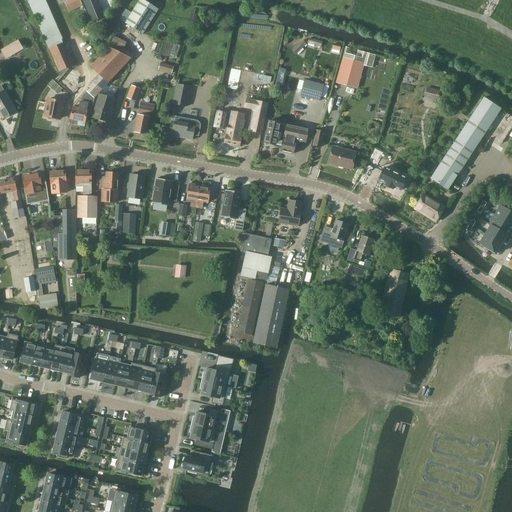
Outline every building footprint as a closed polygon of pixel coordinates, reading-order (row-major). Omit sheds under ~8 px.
[(62,39),(45,0),(31,0),(28,2),(47,46),(62,39)] [(125,23),(125,24),(142,35),(158,10),(141,0),(140,0),(132,13),(125,23)] [(97,1),(86,5),(92,22),(103,18),(97,1)] [(126,9),(119,20),(125,23),(132,13),(126,9)] [(340,54),(342,46),(309,37),(307,45),(340,54)] [(294,48),(299,54),(309,45),(304,39),(294,48)] [(18,41),(0,51),(6,60),(24,50),(18,41)] [(64,43),(49,49),(61,77),(68,70),(66,68),(73,65),(64,43)] [(173,44),(170,55),(177,57),(180,46),(173,44)] [(90,84),(88,87),(89,88),(81,97),(79,108),(72,107),(70,120),(85,123),(87,110),(92,111),(97,94),(131,59),(108,47),(89,67),(98,75),(90,84)] [(343,58),(336,83),(357,89),(364,63),(343,58)] [(160,62),(158,70),(172,74),(173,66),(160,62)] [(225,75),(222,90),(228,92),(232,76),(225,75)] [(304,80),(300,96),(319,101),(323,85),(304,80)] [(131,84),(127,97),(137,100),(142,87),(131,84)] [(177,85),(173,104),(187,107),(191,87),(177,85)] [(99,94),(92,117),(106,121),(113,99),(116,91),(104,87),(99,94)] [(425,99),(439,100),(440,88),(426,87),(425,99)] [(16,111),(9,100),(4,91),(0,93),(0,115),(2,119),(16,111)] [(223,96),(222,101),(237,105),(238,99),(223,96)] [(484,99),(483,100),(431,179),(448,190),(501,110),(484,99)] [(53,119),(59,120),(62,102),(48,100),(47,106),(45,106),(44,112),(46,113),(45,118),(47,118),(48,120),(50,120),(52,120),(53,119)] [(267,104),(246,100),(245,108),(255,110),(251,131),(261,134),(267,104)] [(145,135),(149,117),(148,117),(150,112),(143,111),(142,116),(137,115),(134,133),(145,135)] [(231,112),(229,121),(225,120),(227,114),(217,112),(214,127),(224,129),(225,124),(228,125),(226,136),(224,144),(239,147),(240,139),(239,139),(244,115),(231,112)] [(176,117),(175,122),(171,121),(169,136),(192,140),(193,135),(198,136),(200,127),(200,125),(199,123),(198,122),(196,121),(176,117)] [(308,130),(286,125),(268,121),(263,142),(264,143),(264,144),(270,145),(270,144),(281,147),(280,151),(292,154),(295,145),(296,145),(299,143),(300,142),(305,143),(308,130)] [(320,147),(323,132),(316,130),(312,145),(320,147)] [(355,152),(341,149),(341,151),(331,148),(328,163),(338,166),(338,165),(343,166),(342,167),(351,169),(355,152)] [(375,149),(369,161),(377,165),(383,153),(375,149)] [(384,168),(378,180),(385,183),(384,185),(393,189),(394,188),(400,191),(406,179),(384,168)] [(91,183),(91,172),(82,172),(81,171),(77,171),(77,172),(75,172),(75,188),(83,188),(83,195),(77,195),(77,217),(96,217),(96,195),(91,195),(91,183)] [(67,191),(69,191),(68,180),(66,180),(65,172),(49,174),(50,184),(51,184),(52,194),(67,193),(67,191)] [(102,202),(112,203),(116,203),(116,191),(117,191),(118,173),(107,172),(106,178),(103,177),(102,197),(103,197),(102,202)] [(25,188),(26,194),(32,193),(33,199),(35,202),(37,204),(40,204),(44,204),(40,186),(38,175),(22,178),(25,188)] [(130,175),(127,198),(141,200),(145,177),(130,175)] [(14,219),(24,217),(19,190),(16,190),(14,179),(0,182),(0,191),(0,193),(13,191),(15,202),(11,203),(14,219)] [(156,179),(152,203),(168,206),(169,201),(176,202),(178,188),(172,187),(173,181),(156,179)] [(196,208),(200,186),(188,184),(186,199),(191,200),(190,207),(196,208)] [(211,188),(200,186),(196,208),(202,209),(203,202),(208,203),(211,188)] [(225,190),(221,217),(235,219),(233,230),(242,232),(246,210),(238,209),(241,193),(225,190)] [(415,210),(436,223),(445,208),(432,201),(431,203),(423,198),(424,195),(415,210)] [(281,209),(278,224),(298,227),(302,203),(289,201),(287,210),(281,209)] [(185,218),(187,206),(180,205),(178,217),(185,218)] [(511,212),(500,205),(495,215),(511,225),(511,212)] [(76,260),(75,212),(62,212),(62,217),(50,217),(51,235),(53,248),(57,247),(58,260),(76,260)] [(123,214),(122,233),(134,234),(135,215),(123,214)] [(511,225),(495,215),(489,225),(490,226),(490,225),(507,235),(506,236),(508,237),(511,229),(511,225)] [(341,248),(349,225),(336,221),(333,230),(325,228),(320,241),(341,248)] [(172,224),(164,223),(162,235),(170,236),(172,224)] [(490,226),(485,235),(501,244),(506,236),(507,235),(490,225),(490,226)] [(241,276),(254,279),(256,270),(268,273),(270,265),(271,258),(267,257),(271,240),(242,233),(240,242),(244,243),(242,252),(246,252),(241,276)] [(485,235),(479,244),(495,254),(501,244),(485,235)] [(358,265),(362,253),(368,255),(374,241),(362,237),(357,251),(350,249),(347,261),(358,265)] [(274,239),(273,246),(284,248),(285,241),(274,239)] [(271,258),(270,265),(280,268),(281,260),(271,258)] [(365,260),(363,266),(370,268),(372,262),(365,260)] [(55,263),(60,305),(64,305),(61,268),(68,267),(68,262),(55,263)] [(176,265),(174,277),(185,278),(186,266),(176,265)] [(270,265),(268,273),(278,275),(280,268),(270,265)] [(350,266),(348,273),(363,278),(365,270),(350,266)] [(34,270),(40,309),(58,306),(56,294),(43,296),(41,285),(56,282),(53,267),(34,270)] [(256,270),(254,279),(266,281),(266,280),(268,273),(256,270)] [(400,319),(405,290),(406,287),(408,275),(389,271),(386,283),(387,283),(380,315),(400,319)] [(268,273),(266,280),(276,282),(278,275),(268,273)] [(33,278),(23,279),(25,293),(35,291),(33,278)] [(252,336),(262,284),(248,280),(237,333),(252,336)] [(265,285),(253,344),(276,349),(289,290),(265,285)] [(334,328),(331,338),(338,339),(340,330),(334,328)] [(12,360),(18,336),(8,334),(7,338),(7,339),(3,358),(12,360)] [(31,365),(36,345),(25,343),(24,349),(22,348),(21,355),(22,355),(20,362),(31,365)] [(41,367),(45,348),(36,345),(31,365),(41,367)] [(64,352),(65,347),(55,345),(54,350),(55,350),(50,369),(59,371),(64,352)] [(55,350),(54,350),(45,348),(41,367),(50,369),(55,350)] [(73,354),(64,352),(59,371),(68,373),(69,373),(73,354)] [(83,371),(84,364),(83,363),(85,356),(73,353),(73,354),(69,373),(68,373),(68,375),(79,378),(81,370),(83,371)] [(97,353),(91,379),(103,382),(108,361),(109,356),(97,353)] [(227,387),(234,360),(218,356),(215,370),(206,368),(205,373),(203,373),(201,381),(227,387)] [(114,385),(119,364),(108,361),(103,382),(114,385)] [(138,390),(144,366),(131,363),(131,367),(126,387),(138,390)] [(131,367),(119,364),(114,385),(126,387),(131,367)] [(249,364),(248,371),(255,373),(256,366),(249,364)] [(154,372),(155,372),(156,369),(144,366),(138,390),(149,393),(154,372)] [(163,390),(165,383),(164,383),(165,375),(155,372),(154,372),(149,393),(149,394),(160,397),(162,389),(163,390)] [(223,406),(227,387),(201,381),(200,389),(201,389),(200,394),(212,397),(210,403),(223,406)] [(9,410),(14,411),(33,415),(35,405),(29,404),(29,402),(23,401),(22,402),(12,399),(9,410)] [(217,431),(221,411),(209,409),(208,415),(196,412),(195,417),(193,416),(191,424),(217,431)] [(31,425),(33,415),(14,411),(12,420),(11,421),(31,425)] [(63,412),(60,422),(83,427),(85,417),(76,415),(76,413),(69,412),(69,413),(63,412)] [(28,435),(31,425),(11,421),(12,420),(7,419),(4,430),(9,431),(28,435)] [(84,427),(83,427),(60,422),(58,432),(77,436),(77,437),(81,438),(84,427)] [(212,450),(217,431),(191,424),(189,432),(191,433),(190,438),(202,440),(200,447),(212,450)] [(130,428),(128,438),(128,439),(149,444),(151,433),(145,431),(145,430),(138,428),(138,430),(130,428)] [(26,446),(28,435),(9,431),(7,441),(13,443),(13,444),(20,446),(20,444),(26,446)] [(74,446),(77,437),(77,436),(58,432),(55,442),(74,446)] [(146,454),(149,444),(128,439),(128,438),(123,437),(121,448),(146,454)] [(72,457),(74,446),(55,442),(53,452),(59,454),(59,455),(66,457),(66,455),(72,457)] [(144,465),(146,454),(121,448),(118,459),(144,465)] [(208,475),(213,455),(199,452),(198,458),(186,456),(185,458),(183,458),(181,466),(183,467),(183,469),(188,470),(188,472),(196,474),(197,472),(208,475)] [(141,476),(144,465),(118,459),(115,470),(141,476)] [(0,462),(0,472),(10,475),(13,465),(0,462)] [(0,482),(8,485),(10,475),(0,472),(0,482)] [(48,474),(45,484),(69,489),(65,488),(67,478),(48,474)] [(0,492),(6,494),(8,485),(0,482),(0,492)] [(67,499),(69,489),(45,484),(43,493),(67,499)] [(115,491),(113,502),(133,507),(136,496),(115,491)] [(67,499),(43,493),(41,502),(60,507),(62,498),(67,499)] [(40,511),(58,511),(60,507),(41,502),(39,511),(40,511)] [(132,511),(133,507),(113,502),(110,511),(132,511)]
